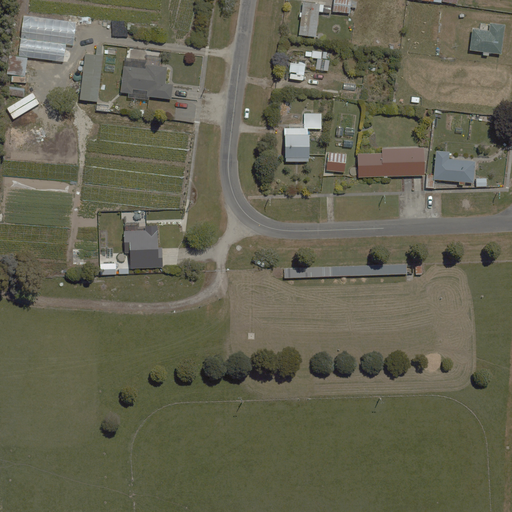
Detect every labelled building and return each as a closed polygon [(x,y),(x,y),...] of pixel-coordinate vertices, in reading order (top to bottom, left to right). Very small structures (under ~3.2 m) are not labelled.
[(32,0),(26,54),(75,60),(79,25),(88,27),(89,19),(123,24),(126,0),(32,0)] [(333,0),(332,12),(351,13),(351,0),(333,0)] [(317,36),(319,12),(324,13),(325,3),(319,2),(301,1),(299,34),(317,36)] [(412,38),(411,45),(425,47),(426,41),(412,38)] [(101,102),(103,71),(117,72),(119,49),(105,48),(105,45),(98,45),(96,53),(85,54),(82,100),(101,102)] [(134,47),(132,59),(147,61),(149,49),(134,47)] [(305,50),(305,56),(311,56),(311,59),(327,59),(327,50),(305,50)] [(301,54),(292,53),(292,65),(300,65),(301,54)] [(166,83),(168,67),(124,64),(122,92),(129,92),(128,99),(149,101),(149,95),(173,97),(174,83),(166,83)] [(175,110),(174,121),(190,122),(191,112),(175,110)] [(324,113),(303,113),(303,127),(285,127),(285,161),(310,161),(310,129),(324,129),(324,113)] [(424,145),(382,147),(383,153),(358,154),(359,177),(425,175),(424,145)] [(488,178),(475,178),(476,159),(449,157),(450,151),(436,150),(434,176),(426,176),(425,187),(435,187),(435,179),(475,182),(474,186),(487,187),(488,178)] [(160,255),(157,228),(124,230),(126,252),(129,252),(130,269),(164,266),(163,255),(160,255)] [(84,248),(72,248),(72,263),(84,263),(84,248)] [(283,268),(283,279),(408,276),(407,264),(283,268)] [(423,264),(415,265),(416,275),(424,274),(423,264)]
